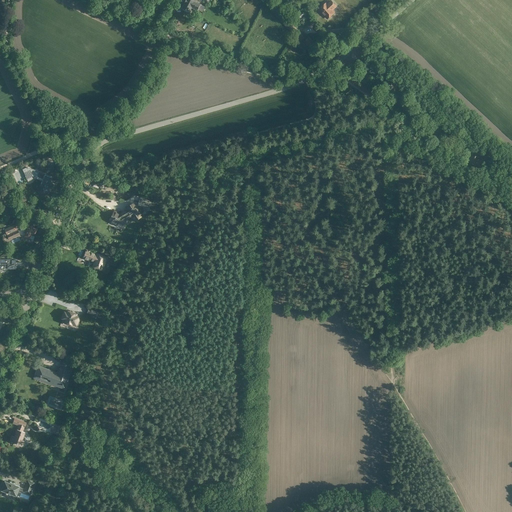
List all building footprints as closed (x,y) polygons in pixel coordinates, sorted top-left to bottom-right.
[(189,12),(192,7),(194,9),(193,10),(197,11),(201,5),(196,2),(196,0),(185,0),(186,0),(185,2),(184,5),(182,8),(189,12)] [(262,0),(301,41),(304,38),(303,36),(269,0),(262,0)] [(326,3),(320,8),(323,11),(322,12),(322,13),(322,14),(324,15),(325,15),(328,18),(334,12),(332,10),(333,8),(333,9),(336,6),(331,1),(327,5),(326,3)] [(299,15),(291,6),(287,10),(295,19),(299,15)] [(316,46),(309,38),(303,43),(311,52),(311,50),(316,46)] [(27,167),(22,169),(26,179),(31,176),(36,178),(37,176),(43,178),(40,185),(45,187),(43,191),(48,193),(53,186),(54,185),(50,182),(52,177),(47,176),(47,177),(44,176),(45,174),(27,167)] [(140,197),(138,204),(144,206),(143,208),(144,208),(144,209),(144,210),(146,211),(147,210),(148,210),(151,201),(140,197)] [(114,212),(109,220),(121,227),(126,219),(125,219),(130,216),(133,220),(140,216),(133,203),(126,207),(127,210),(119,215),(114,212)] [(18,223),(4,229),(6,234),(17,229),(17,228),(19,226),(18,223)] [(25,230),(24,232),(26,233),(24,236),(29,238),(31,232),(35,234),(36,229),(28,226),(26,230),(25,230)] [(17,229),(6,234),(9,240),(20,235),(17,229)] [(86,250),(83,257),(90,260),(90,261),(89,261),(88,265),(92,267),(100,270),(102,266),(103,267),(107,257),(106,257),(103,256),(96,253),(96,254),(90,251),(89,252),(88,251),(86,250)] [(0,269),(3,269),(16,268),(21,267),(21,262),(15,262),(15,260),(9,260),(9,259),(0,259),(0,269)] [(96,317),(98,310),(94,309),(93,311),(88,309),(87,313),(96,317)] [(67,312),(64,311),(61,318),(65,320),(64,322),(71,325),(71,324),(77,326),(80,319),(78,318),(79,316),(76,315),(76,314),(67,310),(67,312)] [(64,386),(66,380),(69,371),(70,372),(72,366),(72,365),(72,364),(71,364),(71,363),(64,361),(63,361),(62,361),(62,362),(59,368),(60,368),(60,369),(59,369),(57,374),(54,373),(53,373),(53,374),(50,373),(50,372),(50,371),(49,370),(40,367),(39,367),(38,367),(38,368),(36,373),(41,375),(40,376),(39,378),(47,381),(47,380),(53,382),(53,383),(62,387),(63,387),(64,387),(64,386)] [(20,444),(24,432),(22,431),(24,427),(26,423),(20,421),(14,418),(13,423),(18,425),(17,429),(14,437),(12,436),(10,441),(20,444)] [(28,480),(24,489),(19,487),(19,486),(14,484),(15,483),(10,482),(10,483),(4,481),(3,483),(2,483),(1,487),(2,488),(1,490),(6,492),(5,494),(10,496),(11,494),(16,496),(18,489),(24,491),(23,492),(30,494),(34,483),(28,480)] [(41,480),(39,485),(43,486),(42,490),(45,491),(48,482),(41,480)]
